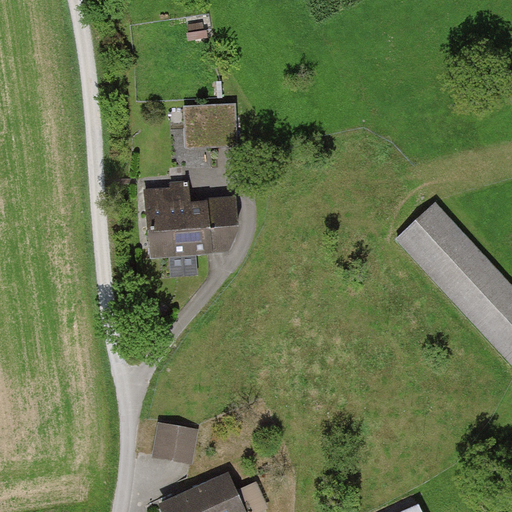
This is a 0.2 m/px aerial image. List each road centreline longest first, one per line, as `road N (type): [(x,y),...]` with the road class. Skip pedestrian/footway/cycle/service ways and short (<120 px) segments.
road 1 (track): [(120,511),(133,397),(117,361),(79,0)]
road 2 (track): [(133,397),(245,249),(249,197),(210,191)]
